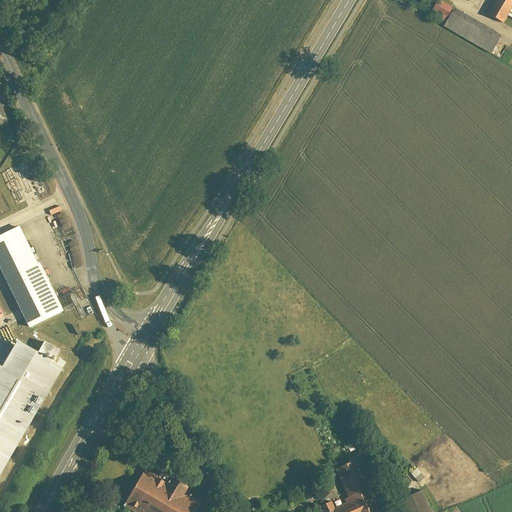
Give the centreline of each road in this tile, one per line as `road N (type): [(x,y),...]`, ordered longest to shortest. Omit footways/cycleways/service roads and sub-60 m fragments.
road 1 (secondary): [(140,342),(348,0)]
road 2 (tertiary): [(140,342),(105,311),(74,204),(0,51)]
road 3 (secondary): [(41,511),(135,352)]
road 4 (unclassified): [(218,511),(135,352)]
